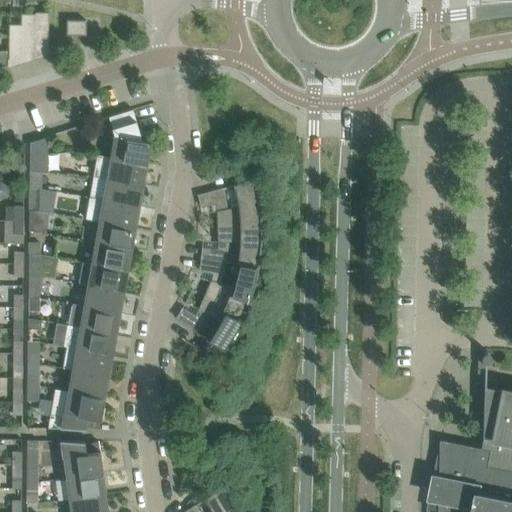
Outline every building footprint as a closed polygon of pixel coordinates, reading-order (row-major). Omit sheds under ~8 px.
[(21,13),(21,24),(22,56),(32,56),(32,58),(34,57),(34,52),(34,13),(21,13)] [(47,13),(34,13),(34,52),(44,52),(44,54),(47,53),(47,13)] [(67,20),(67,34),(86,34),(86,20),(67,20)] [(9,24),(8,65),(10,65),(10,60),(20,60),(20,61),(22,61),(22,56),(21,24),(9,24)] [(115,136),(111,157),(146,163),(150,142),(150,143),(152,132),(139,129),(138,127),(133,109),(109,116),(114,135),(114,136),(115,136)] [(48,155),(48,137),(30,142),(30,155),(42,155),(48,155)] [(6,158),(16,166),(23,155),(13,148),(6,158)] [(98,154),(94,176),(107,178),(143,184),(146,163),(111,157),(98,154)] [(42,172),(47,172),(48,155),(42,155),(30,155),(30,172),(42,172)] [(217,226),(262,225),(261,205),(255,179),(267,176),(263,161),(234,169),(234,170),(237,184),(199,194),(196,195),(197,196),(198,196),(201,207),(215,204),(217,210),(216,210),(217,226)] [(30,172),(29,188),(39,188),(40,188),(42,172),(30,172)] [(107,178),(103,199),(139,206),(143,184),(107,178)] [(29,188),(29,210),(39,210),(39,188),(29,188)] [(23,200),(23,192),(15,192),(15,200),(23,200)] [(135,227),(139,206),(103,199),(91,197),(88,218),(99,220),(135,227)] [(15,205),(15,219),(23,219),(23,204),(15,204),(15,205)] [(39,210),(29,210),(29,219),(38,220),(39,210)] [(15,219),(14,233),(23,233),(23,219),(15,219)] [(131,248),(135,227),(99,220),(96,242),(131,248)] [(227,242),(239,243),(239,248),(238,254),(237,260),(236,265),(259,269),(262,244),(262,225),(217,226),(217,242),(218,242),(217,248),(203,247),(201,259),(225,263),(227,242)] [(39,253),(39,241),(29,241),(29,253),(39,253)] [(96,242),(92,263),(127,269),(131,248),(96,242)] [(14,251),(14,263),(23,263),(23,251),(14,251)] [(41,254),(39,253),(29,253),(29,274),(38,275),(41,254)] [(211,280),(205,295),(246,312),(253,294),(259,269),(236,265),(235,270),(234,276),(232,281),(231,287),(220,283),(225,263),(201,259),(198,270),(212,274),(211,280)] [(123,291),(127,269),(92,263),(82,261),(78,283),(88,284),(123,291)] [(14,263),(14,276),(23,276),(23,263),(14,263)] [(29,274),(28,297),(38,297),(42,276),(38,275),(29,274)] [(88,284),(84,306),(120,312),(123,291),(88,284)] [(14,294),(13,307),(22,307),(23,294),(22,294),(14,294)] [(196,358),(220,375),(232,358),(224,352),(238,330),(246,312),(205,295),(198,309),(199,309),(195,315),(183,307),(177,317),(175,316),(174,317),(183,323),(208,340),(201,351),(200,352),(196,358)] [(28,297),(28,309),(38,309),(38,297),(28,297)] [(72,303),(68,325),(116,333),(120,312),(84,306),(72,303)] [(13,307),(13,319),(22,319),(22,307),(13,307)] [(112,354),(116,333),(67,324),(63,346),(66,346),(112,354)] [(28,341),(38,341),(38,329),(28,329),(28,341)] [(13,341),(13,353),(22,353),(22,341),(13,341)] [(38,341),(28,341),(28,353),(38,353),(38,341)] [(73,369),(108,376),(112,354),(66,346),(63,368),(73,369)] [(13,353),(13,366),(22,366),(22,353),(13,353)] [(104,397),(108,376),(73,369),(69,390),(104,397)] [(28,385),(38,385),(38,373),(28,373),(28,385)] [(483,437),(481,448),(440,439),(439,480),(435,479),(432,495),(439,496),(438,511),(436,511),(432,511),(431,511),(511,511),(511,391),(486,386),(486,384),(484,384),(483,437)] [(28,385),(28,400),(38,400),(38,385),(28,385)] [(50,414),(48,428),(62,428),(85,428),(86,426),(99,428),(101,418),(101,417),(104,397),(69,390),(55,388),(50,414)] [(13,389),(13,402),(22,402),(22,389),(13,389)] [(13,414),(21,414),(22,402),(13,402),(13,414)] [(38,449),(38,440),(27,440),(27,449),(38,449)] [(100,452),(99,441),(85,443),(85,440),(61,440),(64,457),(67,477),(102,473),(100,452)] [(21,463),(21,451),(12,451),(12,463),(21,463)] [(12,476),(21,476),(21,463),(12,463),(12,476)] [(37,482),(37,466),(27,466),(27,482),(37,482)] [(237,511),(236,509),(223,486),(232,480),(224,467),(199,483),(199,484),(206,497),(183,511),(237,511)] [(105,494),(102,473),(67,477),(70,499),(105,494)] [(37,482),(27,482),(27,494),(37,494),(37,482)] [(70,499),(71,511),(107,511),(105,494),(70,499)] [(12,499),(11,511),(20,511),(21,499),(12,499)]
